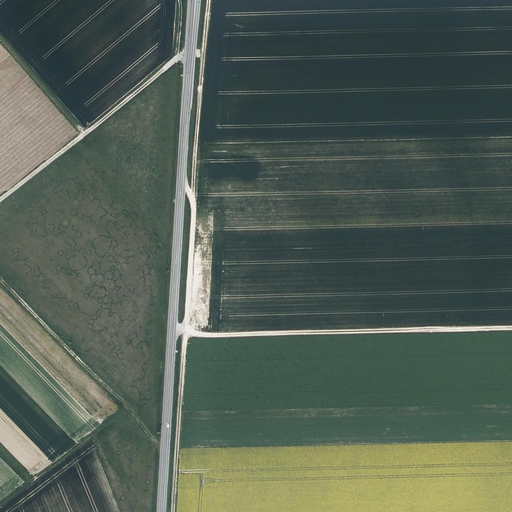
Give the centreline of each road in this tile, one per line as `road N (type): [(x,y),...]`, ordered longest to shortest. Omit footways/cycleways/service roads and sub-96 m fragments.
road 1 (track): [(173,511),(207,0)]
road 2 (primary): [(160,511),(194,0)]
road 3 (track): [(185,325),(209,335),(511,326)]
road 4 (track): [(0,39),(82,133),(174,58),(201,49)]
road 5 (track): [(164,443),(152,440),(126,407),(0,502)]
